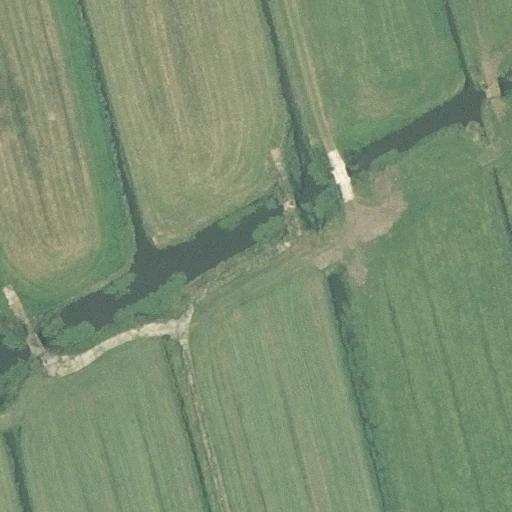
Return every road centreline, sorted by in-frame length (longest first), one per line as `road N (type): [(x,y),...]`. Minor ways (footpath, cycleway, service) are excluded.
road 1 (track): [(57,370),(145,330),(180,328),(195,299),(288,240),(295,225)]
road 2 (track): [(227,511),(180,328)]
